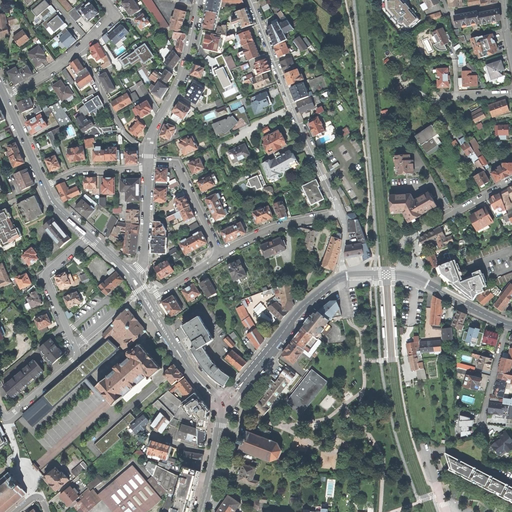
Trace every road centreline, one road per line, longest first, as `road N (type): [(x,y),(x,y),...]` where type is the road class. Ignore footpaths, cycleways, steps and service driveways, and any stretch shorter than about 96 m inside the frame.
road 1 (residential): [(91,236),(46,280),(76,347),(74,360),(6,418)]
road 2 (residential): [(342,276),(292,319),(220,410)]
road 3 (residential): [(511,324),(405,274),(342,276)]
road 4 (residential): [(148,150),(185,70),(201,0)]
road 5 (secondary): [(220,410),(146,300)]
road 6 (residential): [(219,255),(279,225),(342,211)]
road 7 (residential): [(219,255),(178,165),(147,161)]
road 8 (residential): [(80,48),(125,132),(148,150)]
